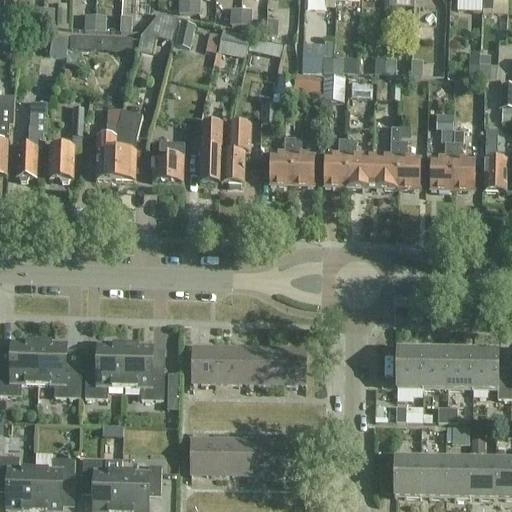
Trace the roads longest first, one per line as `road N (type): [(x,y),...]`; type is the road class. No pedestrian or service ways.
road 1 (tertiary): [(268,283),(0,273)]
road 2 (residential): [(353,511),(356,302)]
